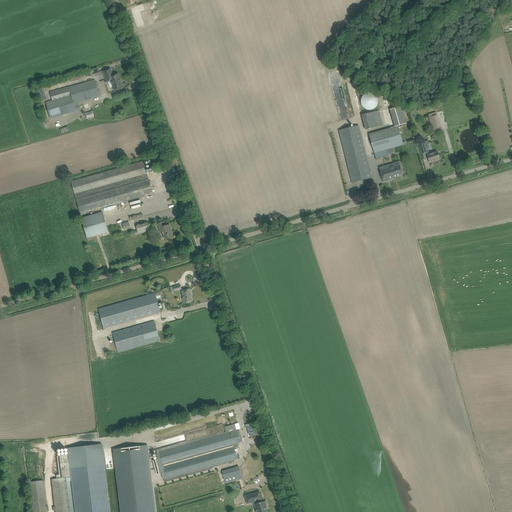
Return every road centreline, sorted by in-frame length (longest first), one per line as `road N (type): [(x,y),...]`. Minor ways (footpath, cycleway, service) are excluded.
road 1 (unclassified): [(199,249),(511,161)]
road 2 (unclassified): [(291,511),(199,249)]
road 3 (unclassified): [(199,249),(114,0)]
road 4 (track): [(0,311),(199,249)]
